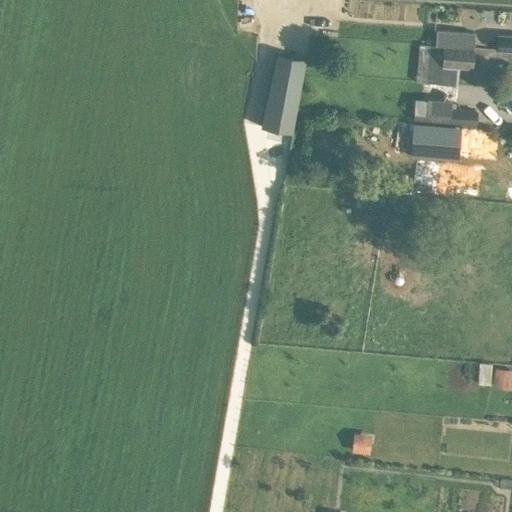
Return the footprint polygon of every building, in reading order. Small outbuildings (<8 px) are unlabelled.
[(436,30),(435,46),(473,49),(474,34),(436,30)] [(494,49),(511,50),(511,34),(496,34),(494,49)] [(471,68),(473,49),(435,46),(419,44),(415,81),(454,85),(456,67),(471,68)] [(258,128),(291,135),(305,58),(273,52),(258,128)] [(477,111),(450,109),(451,101),(414,98),(413,120),(476,125),(477,111)] [(418,144),(416,174),(465,176),(466,146),(418,144)] [(499,175),(500,163),(482,160),(480,173),(499,175)] [(494,384),(511,386),(511,367),(497,365),(494,384)] [(354,450),(371,451),(372,432),(355,431),(354,450)]
